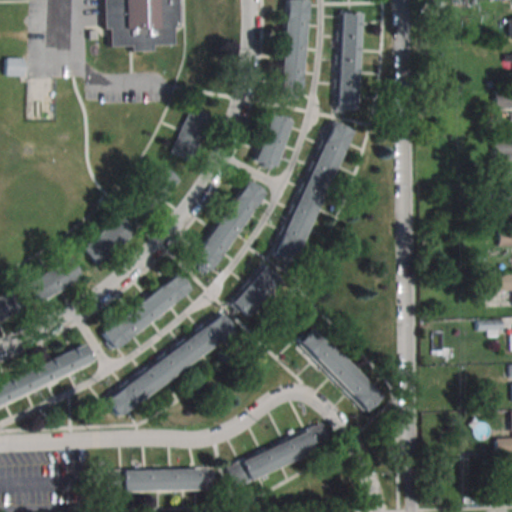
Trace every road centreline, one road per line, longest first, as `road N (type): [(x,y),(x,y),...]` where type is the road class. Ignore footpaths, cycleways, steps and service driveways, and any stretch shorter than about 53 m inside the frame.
road 1 (residential): [(413,511),(400,0)]
road 2 (residential): [(0,348),(77,311),(185,212),(217,159),(234,109),(249,0)]
road 3 (residential): [(0,441),(198,438),(224,433),(278,398),(302,395),(348,434),(377,511)]
